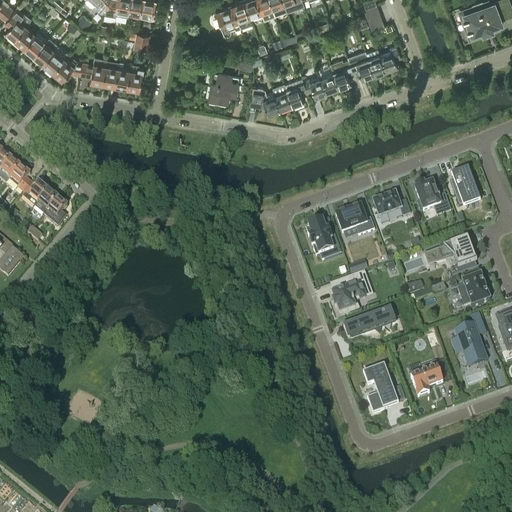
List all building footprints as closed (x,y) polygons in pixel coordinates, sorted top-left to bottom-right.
[(88,0),(95,6),(94,7),(95,8),(100,12),(104,15),(110,0),(88,0)] [(128,12),(130,0),(110,0),(104,15),(116,17),(116,15),(127,17),(128,12)] [(142,0),(130,0),(128,12),(140,14),(142,0)] [(155,0),(142,0),(140,14),(152,16),(155,0)] [(238,3),(233,5),(241,28),(252,23),(250,17),(243,0),(238,2),(238,3)] [(243,0),(250,17),(261,13),(256,0),(243,0)] [(256,0),(261,13),(273,9),(269,0),(256,0)] [(269,0),(273,9),(275,15),(286,11),(286,10),(282,0),(269,0)] [(282,0),(286,10),(303,4),(301,0),(282,0)] [(369,0),(362,3),(364,9),(376,5),(374,0),(369,0)] [(487,1),(482,3),(482,1),(472,5),(473,7),(463,11),(465,18),(463,19),(464,21),(464,20),(468,29),(467,29),(467,31),(470,30),(472,34),(490,28),(491,29),(489,30),(490,31),(492,30),(497,28),(496,25),(501,23),(500,20),(511,15),(511,10),(508,0),(499,0),(492,2),(493,3),(489,5),(487,1)] [(14,10),(7,5),(0,13),(0,15),(5,20),(14,10)] [(221,10),(221,11),(216,13),(223,32),(223,33),(224,34),(225,35),(226,35),(227,35),(228,35),(229,35),(230,35),(230,34),(231,33),(231,32),(231,31),(232,31),(231,30),(231,29),(235,28),(235,30),(241,28),(233,5),(221,10)] [(376,5),(364,9),(366,15),(378,11),(376,5)] [(13,40),(27,24),(31,18),(17,6),(14,10),(5,20),(10,24),(4,31),(9,35),(8,36),(13,40)] [(379,13),(367,17),(369,24),(382,19),(379,13)] [(82,14),(75,23),(84,30),(91,21),(82,14)] [(382,19),(369,24),(372,30),(384,25),(382,19)] [(27,24),(13,40),(18,45),(19,44),(24,47),(37,32),(27,24)] [(99,25),(98,33),(107,34),(108,26),(99,25)] [(37,32),(24,47),(28,51),(27,52),(32,56),(46,40),(37,32)] [(136,33),(135,39),(148,42),(149,35),(136,33)] [(48,37),(46,40),(32,56),(37,61),(38,60),(43,63),(58,45),(48,37)] [(147,44),(135,42),(134,48),(146,50),(147,44)] [(58,45),(43,63),(47,67),(46,68),(51,72),(65,56),(68,53),(58,45)] [(215,45),(214,53),(227,55),(228,47),(215,45)] [(391,50),(380,54),(386,69),(390,68),(390,69),(395,67),(395,66),(397,65),(395,59),(401,57),(396,45),(390,47),(391,50)] [(366,52),(368,58),(374,74),(378,72),(378,73),(383,71),(386,69),(380,54),(378,48),(366,52)] [(216,53),(216,55),(214,63),(224,65),(226,55),(216,53)] [(65,56),(51,72),(56,76),(57,76),(62,79),(67,73),(84,75),(86,63),(78,61),(77,60),(76,62),(72,59),(71,61),(65,56)] [(257,58),(256,56),(250,58),(252,65),(262,61),(261,57),(257,58)] [(104,74),(106,63),(107,59),(94,57),(93,64),(86,63),(84,75),(91,77),(90,81),(96,82),(96,83),(102,84),(104,74)] [(356,61),(350,63),(354,75),(360,73),(362,78),(366,77),(367,77),(371,76),(371,75),(374,74),(368,58),(356,62),(356,61)] [(107,59),(106,63),(104,74),(102,84),(109,86),(109,84),(115,85),(119,62),(107,59)] [(354,75),(350,63),(348,59),(342,61),(341,59),(330,64),(333,71),(339,87),(343,85),(343,86),(348,84),(351,83),(348,77),(354,75)] [(124,62),(119,62),(115,85),(120,86),(120,88),(126,89),(130,68),(123,66),(124,62)] [(131,64),(130,68),(126,89),(133,90),(134,89),(140,90),(143,68),(138,67),(139,65),(131,64)] [(339,87),(333,71),(330,64),(319,68),(321,75),(327,91),(331,90),(336,89),(336,88),(339,87)] [(218,71),(218,72),(213,71),(208,98),(227,101),(228,93),(235,94),(238,76),(231,74),(231,73),(218,71)] [(309,78),(303,81),(307,92),(313,90),(315,96),(319,94),(320,95),(324,93),(324,92),(327,91),(321,75),(309,80),(309,78)] [(307,92),(303,81),(302,77),(284,84),(292,104),(296,103),(301,102),(301,101),(304,100),(302,94),(307,92)] [(292,104),(284,84),(284,83),(272,87),(273,92),(280,109),(284,107),(285,108),(289,106),(289,105),(292,104)] [(280,109),(273,92),(267,94),(265,88),(252,86),(252,92),(249,105),(266,108),(268,113),(273,112),(277,110),(280,109)] [(8,155),(3,151),(0,154),(0,172),(11,159),(7,156),(8,155)] [(15,162),(11,159),(0,172),(0,178),(6,184),(9,181),(21,166),(16,161),(15,162)] [(31,184),(26,179),(30,175),(26,171),(26,170),(21,166),(9,181),(14,185),(17,188),(23,193),(31,184)] [(468,171),(468,169),(451,176),(453,181),(450,182),(450,181),(449,181),(459,207),(460,207),(462,206),(463,208),(480,202),(479,200),(476,192),(468,171)] [(35,187),(31,184),(23,193),(25,195),(23,197),(35,207),(49,190),(44,185),(43,186),(39,182),(35,187)] [(438,198),(436,191),(435,191),(432,183),(424,186),(423,184),(415,187),(416,189),(415,190),(419,202),(416,203),(420,212),(422,211),(423,212),(440,206),(443,214),(450,211),(444,196),(438,198)] [(55,194),(49,190),(35,207),(44,215),(58,198),(54,195),(55,194)] [(410,215),(405,202),(399,204),(395,194),(373,202),(379,218),(400,210),(403,217),(410,215)] [(64,211),(67,208),(66,207),(67,206),(58,198),(44,215),(43,216),(58,228),(67,217),(61,213),(63,211),(64,211)] [(366,221),(361,207),(361,206),(360,207),(351,210),(351,211),(345,213),(345,212),(336,216),(336,215),(336,216),(342,233),(342,234),(343,234),(356,229),(359,236),(375,230),(371,219),(366,221)] [(339,249),(329,222),(323,224),(322,221),(307,226),(308,228),(305,229),(308,236),(308,237),(308,238),(309,237),(312,246),(311,247),(312,248),(316,257),(339,249)] [(24,222),(20,227),(28,233),(32,228),(24,222)] [(42,236),(32,228),(28,233),(38,241),(42,236)] [(13,247),(0,235),(0,248),(7,254),(0,262),(0,270),(8,277),(24,258),(12,248),(13,247)] [(440,249),(433,252),(434,253),(437,262),(453,256),(457,266),(457,268),(449,271),(452,277),(465,272),(464,267),(475,263),(476,262),(469,243),(468,244),(467,244),(466,241),(465,240),(462,241),(461,237),(439,245),(440,249)] [(422,242),(413,246),(413,247),(414,251),(424,247),(422,242)] [(406,261),(408,269),(424,265),(422,257),(406,261)] [(363,262),(349,267),(352,274),(366,269),(363,262)] [(333,294),(332,294),(334,300),(332,301),(335,308),(337,308),(339,314),(341,313),(342,316),(356,311),(353,303),(353,302),(365,297),(360,283),(366,280),(364,273),(343,281),(346,289),(333,294)] [(489,301),(480,276),(462,283),(463,286),(457,289),(464,306),(470,304),(471,308),(489,301)] [(444,283),(433,286),(435,293),(446,289),(444,283)] [(414,284),(406,286),(409,295),(416,292),(414,284)] [(431,289),(413,296),(415,301),(433,295),(431,289)] [(390,309),(343,327),(343,328),(345,327),(349,339),(395,322),(390,309)] [(478,314),(471,317),(473,323),(480,320),(478,314)] [(511,319),(511,318),(499,323),(502,330),(500,330),(501,333),(508,351),(511,349),(511,319)] [(486,359),(479,340),(474,325),(454,332),(465,361),(467,360),(470,367),(483,362),(486,361),(487,362),(487,361),(486,359)] [(442,383),(435,363),(419,369),(421,374),(410,378),(418,398),(429,394),(427,389),(442,383)] [(373,370),(363,374),(367,387),(374,385),(378,394),(367,398),(373,414),(384,410),(384,409),(383,409),(382,408),(389,405),(389,406),(391,405),(390,405),(388,399),(394,397),(396,403),(405,400),(400,387),(392,390),(384,366),(383,367),(373,371),(373,370)]
